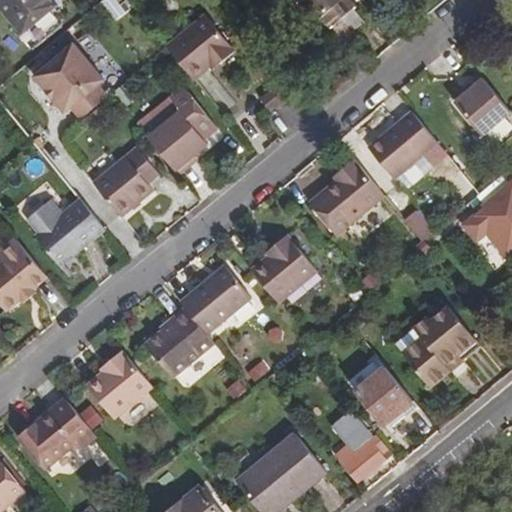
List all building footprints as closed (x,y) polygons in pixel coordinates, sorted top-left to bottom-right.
[(56,4),(52,0),(0,0),(0,2),(35,47),(64,23),(51,8),(56,4)] [(108,0),(106,1),(113,16),(130,8),(125,0),(108,0)] [(347,0),(298,0),(300,3),(297,6),(314,25),(322,19),(330,30),(332,29),(342,41),(363,23),(354,12),(356,10),(347,0)] [(169,49),(196,84),(213,71),(220,65),(224,67),(239,56),(208,18),(169,49)] [(80,120),(110,96),(99,84),(104,78),(77,44),(36,77),(64,112),(70,108),(80,120)] [(220,65),(213,71),(216,74),(224,67),(220,65)] [(511,114),(480,76),(468,86),(471,90),(465,95),(455,103),(482,137),(511,114)] [(471,90),(468,86),(462,91),(465,95),(471,90)] [(261,99),(269,111),(271,113),(285,102),(274,89),(261,99)] [(147,138),(177,176),(189,167),(185,162),(192,157),(206,146),(203,142),(216,131),(186,92),(172,103),(180,113),(147,138)] [(438,142),(412,111),(372,144),(397,175),(438,142)] [(93,184),(119,218),(152,191),(143,180),(155,171),(137,148),(93,184)] [(185,162),(189,167),(195,162),(192,157),(185,162)] [(385,196),(355,159),(339,172),(344,176),(337,182),(310,203),(336,235),(385,196)] [(468,202),(479,193),(461,170),(449,179),(468,202)] [(344,176),(339,172),(334,177),(337,182),(344,176)] [(503,259),(511,251),(511,183),(481,209),(483,210),(461,228),(473,243),(483,235),(503,259)] [(94,237),(70,208),(63,213),(51,198),(27,219),(39,233),(36,236),(60,265),(94,237)] [(104,228),(80,199),(70,208),(94,237),(104,228)] [(406,221),(422,241),(433,233),(416,212),(406,221)] [(273,253),(251,270),(279,303),(317,272),(287,235),(271,248),(273,253)] [(44,273),(16,239),(0,252),(0,258),(3,263),(0,265),(0,302),(6,310),(20,298),(32,289),(34,287),(31,283),(44,273)] [(228,266),(182,302),(190,313),(207,335),(252,299),(228,266)] [(46,277),(44,273),(31,283),(34,287),(46,277)] [(32,289),(20,298),(23,301),(35,292),(32,289)] [(401,348),(409,358),(408,358),(432,387),(451,372),(445,366),(459,355),(477,341),(453,312),(436,326),(432,322),(419,332),(401,348)] [(176,378),(216,346),(207,335),(190,313),(149,345),(176,378)] [(116,417),(155,388),(126,351),(106,366),(109,370),(90,385),(116,417)] [(445,366),(451,372),(464,361),(459,355),(445,366)] [(385,425),(414,401),(386,367),(358,391),(385,425)] [(85,450),(100,438),(70,401),(57,411),(55,409),(22,436),(48,469),(79,443),(85,450)] [(361,480),(393,454),(378,436),(375,439),(368,432),(348,406),(328,422),(348,447),(340,454),(361,480)] [(238,482),(263,511),(278,511),(326,472),(295,435),(238,482)] [(0,511),(3,511),(27,493),(0,458),(0,511)] [(220,511),(201,489),(172,511),(220,511)]
